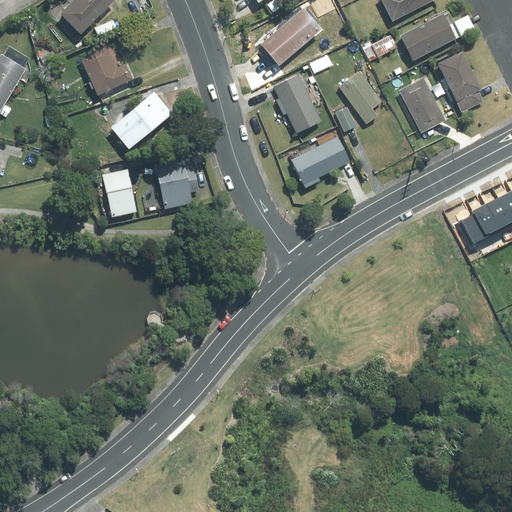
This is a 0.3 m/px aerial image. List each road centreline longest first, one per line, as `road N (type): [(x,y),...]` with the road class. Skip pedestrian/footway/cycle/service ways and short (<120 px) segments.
road 1 (residential): [(301,267),(131,446),(42,511)]
road 2 (residential): [(301,267),(244,180),(185,0)]
road 3 (residential): [(511,143),(352,229),(301,267)]
